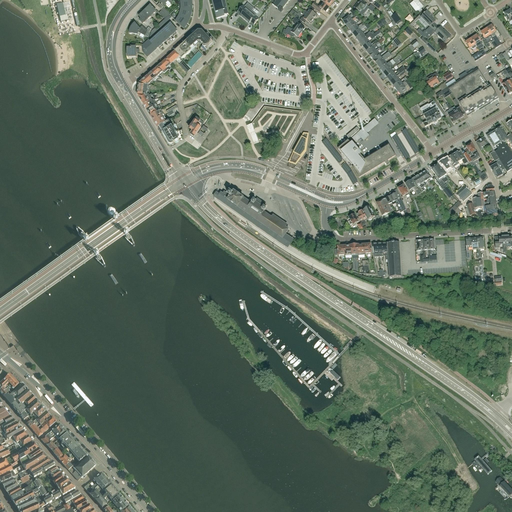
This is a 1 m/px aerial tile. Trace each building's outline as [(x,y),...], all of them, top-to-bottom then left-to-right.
[(176,21),(175,22),(181,26),(183,28),(184,27),(186,25),(190,15),(191,12),(191,10),(192,8),(192,6),(191,0),(183,0),(183,1),(180,2),(181,2),(181,3),(176,21)] [(276,0),(272,5),(280,11),(288,2),(289,0),(276,0)] [(365,0),(379,10),(381,7),(373,2),(372,2),(370,0),(365,0)] [(416,0),(415,0),(410,4),(416,12),(423,7),(416,0)] [(368,8),(366,5),(361,1),(359,4),(358,4),(354,8),(358,11),(357,12),(362,16),(367,9),(371,12),(374,8),(370,5),(368,8)] [(63,3),(57,4),(59,17),(65,16),(63,3)] [(167,17),(169,15),(159,3),(156,6),(161,11),(167,17)] [(219,4),(213,6),(213,9),(214,9),(215,12),(214,12),(216,19),(219,19),(219,17),(226,15),(228,15),(225,3),(221,4),(219,4)] [(319,7),(318,6),(314,3),(311,6),(319,12),(322,9),(325,12),(329,8),(323,3),(319,7)] [(150,6),(144,11),(150,17),(156,11),(150,6)] [(244,20),(252,11),(247,7),(246,8),(242,6),(238,11),(241,14),(239,16),(244,20)] [(304,10),(303,12),(313,19),(315,17),(316,18),(317,16),(312,12),(314,10),(309,7),(307,9),(309,10),(307,12),(304,10)] [(351,14),(348,17),(342,21),(346,25),(357,17),(352,10),(349,12),(351,14)] [(150,17),(144,11),(139,17),(141,19),(139,21),(142,24),(144,22),(144,23),(150,17)] [(161,11),(158,13),(164,19),(167,17),(161,11)] [(256,15),(252,11),(244,20),(248,24),(250,22),(254,25),(258,19),(255,16),(256,15)] [(425,37),(436,26),(433,23),(435,21),(430,16),(431,15),(426,11),(420,17),(429,27),(423,33),(419,29),(417,31),(424,38),(425,37)] [(313,19),(303,12),(301,14),(304,16),(302,18),(301,18),(299,20),(304,24),(306,21),(310,25),(312,23),(311,22),(313,19)] [(393,21),(395,24),(401,21),(395,13),(390,17),(393,21)] [(360,21),(357,17),(346,25),(349,29),(355,25),(353,22),(357,19),(359,22),(360,21)] [(294,18),(291,22),(295,26),(293,28),(301,33),(304,29),(300,26),(299,25),(301,22),(294,18)] [(139,28),(137,26),(134,24),(133,25),(132,27),(131,28),(130,30),(129,32),(129,33),(133,34),(134,34),(137,34),(138,33),(144,36),(147,31),(142,26),(139,28)] [(170,24),(167,27),(175,36),(176,35),(174,33),(176,31),(170,24)] [(355,26),(349,31),(351,33),(352,34),(361,27),(363,25),(362,24),(360,25),(357,28),(355,26)] [(361,27),(352,34),(353,36),(355,39),(361,33),(360,31),(363,29),(365,27),(363,25),(361,27)] [(438,28),(436,26),(425,37),(428,40),(434,33),(445,43),(451,37),(446,32),(445,32),(440,27),(438,28)] [(490,36),(498,47),(501,45),(494,33),(496,32),(491,26),(486,29),(490,36)] [(167,27),(163,30),(170,37),(172,35),(173,37),(175,36),(167,27)] [(284,30),(282,33),(293,38),(294,35),(295,36),(298,38),(301,33),(293,28),(292,29),(287,27),(285,30),(284,30)] [(408,28),(404,31),(409,36),(413,33),(408,28)] [(490,36),(486,29),(481,33),(483,36),(481,38),(486,45),(490,42),(495,49),(498,47),(490,36)] [(163,30),(160,33),(168,42),(169,41),(168,39),(170,37),(163,30)] [(211,39),(210,39),(207,34),(206,35),(203,32),(196,32),(194,33),(202,42),(201,43),(203,45),(202,46),(206,51),(214,44),(214,43),(211,38),(211,39)] [(160,33),(157,36),(163,43),(165,41),(167,43),(168,42),(160,33)] [(194,33),(192,36),(198,42),(201,43),(202,42),(194,33)] [(359,43),(368,36),(367,34),(364,37),(362,34),(355,39),(357,42),(358,41),(359,43)] [(368,36),(359,43),(360,44),(360,45),(362,47),(368,42),(366,40),(369,38),(371,40),(374,38),(370,34),(368,36)] [(476,35),(471,39),(476,48),(482,44),(480,42),(476,35)] [(157,36),(153,39),(161,48),(162,47),(161,45),(163,43),(157,36)] [(187,39),(187,40),(193,46),(194,46),(198,42),(192,36),(186,39),(187,39)] [(149,40),(148,40),(156,49),(158,47),(160,49),(161,48),(153,39),(150,42),(149,40)] [(471,39),(465,42),(469,49),(471,48),(473,50),(476,48),(471,39)] [(148,40),(145,43),(153,51),(156,49),(148,40)] [(187,40),(182,42),(182,43),(183,43),(183,44),(190,52),(195,48),(194,46),(193,46),(187,40)] [(365,52),(377,43),(375,40),(373,42),(373,43),(370,45),(369,43),(362,48),(365,52)] [(145,43),(142,46),(146,50),(150,54),(153,51),(145,43)] [(183,44),(183,43),(178,46),(179,47),(186,56),(190,52),(183,44)] [(377,43),(365,52),(369,56),(375,51),(378,48),(376,46),(378,44),(377,43)] [(131,48),(127,48),(128,57),(136,57),(136,52),(139,52),(139,50),(136,50),(136,47),(131,47),(131,48)] [(174,50),(175,51),(179,57),(182,60),(186,56),(179,47),(174,50)] [(375,51),(369,56),(372,60),(378,55),(376,53),(379,50),(380,51),(382,50),(380,47),(378,48),(375,51)] [(179,57),(175,51),(170,55),(175,60),(179,57)] [(373,61),(376,65),(389,54),(388,52),(381,58),(379,56),(373,61)] [(482,57),(479,52),(471,57),(475,62),(482,57)] [(385,64),(383,62),(391,56),(389,54),(376,65),(379,69),(385,64)] [(175,60),(170,55),(166,59),(171,65),(175,60)] [(199,59),(195,55),(186,65),(190,69),(191,69),(199,59)] [(171,65),(166,59),(161,63),(166,69),(171,65)] [(190,69),(186,65),(183,61),(179,65),(183,70),(186,73),(190,69)] [(507,61),(506,61),(501,64),(505,70),(508,75),(511,81),(511,70),(507,62),(507,61)] [(383,73),(392,66),(389,62),(379,70),(381,72),(382,72),(383,73)] [(166,69),(161,63),(157,67),(162,73),(164,74),(168,70),(166,69)] [(392,66),(383,73),(384,75),(384,76),(385,78),(392,73),(390,70),(393,68),(396,66),(395,64),(392,66)] [(157,67),(152,71),(158,77),(162,73),(157,67)] [(393,74),(386,79),(388,81),(389,81),(390,82),(403,71),(404,71),(402,68),(396,72),(397,73),(394,75),(393,74)] [(477,69),(447,87),(435,95),(436,95),(438,98),(450,91),(459,104),(466,115),(474,111),(475,112),(489,103),(490,104),(497,100),(498,99),(490,86),(488,87),(477,69)] [(505,70),(503,71),(508,80),(506,82),(511,91),(511,81),(508,75),(505,70)] [(152,71),(148,76),(153,81),(158,77),(152,71)] [(403,71),(390,82),(391,84),(390,84),(392,87),(399,81),(397,79),(400,77),(404,74),(405,73),(403,71)] [(449,72),(442,76),(446,82),(444,83),(447,87),(455,82),(453,78),(449,72)] [(439,79),(436,74),(435,74),(431,76),(429,78),(428,78),(426,79),(425,80),(426,82),(430,89),(441,82),(439,79)] [(503,83),(498,75),(495,76),(497,79),(503,88),(502,89),(503,89),(505,91),(505,92),(504,92),(505,92),(507,95),(511,92),(511,91),(506,82),(503,83)] [(153,81),(148,76),(138,84),(148,86),(153,81)] [(400,82),(394,87),(397,91),(408,82),(406,79),(403,81),(404,82),(401,84),(400,82)] [(408,82),(397,91),(400,95),(406,90),(404,88),(407,86),(410,89),(412,87),(408,82)] [(138,84),(137,95),(147,96),(148,86),(138,84)] [(156,95),(147,96),(137,95),(142,103),(143,106),(148,103),(153,101),(158,99),(156,95)] [(157,106),(153,101),(148,103),(143,106),(146,111),(152,108),(156,106),(157,106)] [(420,109),(423,116),(426,122),(423,124),(425,127),(428,125),(429,126),(433,123),(433,124),(434,124),(437,123),(437,121),(441,119),(440,118),(443,116),(433,102),(430,103),(432,106),(430,108),(428,105),(420,109)] [(157,106),(156,106),(152,108),(146,111),(150,117),(160,111),(159,111),(161,110),(161,109),(159,106),(158,106),(157,106)] [(453,111),(458,119),(460,118),(461,118),(463,117),(463,116),(459,108),(456,110),(455,109),(453,111)] [(160,111),(150,117),(153,123),(164,116),(160,111)] [(451,114),(448,116),(453,123),(453,122),(454,123),(455,122),(455,121),(458,119),(453,111),(451,113),(451,114)] [(167,122),(164,116),(153,123),(157,128),(158,127),(167,122)] [(196,118),(189,129),(192,131),(191,134),(190,135),(194,137),(194,136),(195,136),(201,128),(199,127),(201,124),(199,122),(200,121),(196,118)] [(172,119),(167,122),(159,127),(160,129),(159,130),(161,132),(162,132),(162,133),(172,127),(173,126),(175,125),(172,119)] [(375,119),(363,129),(366,133),(378,123),(375,119)] [(442,130),(448,125),(443,119),(441,121),(443,124),(440,127),(442,130)] [(173,126),(172,127),(162,133),(164,136),(164,137),(165,139),(166,139),(166,140),(176,134),(180,132),(175,125),(173,126)] [(203,126),(198,134),(202,137),(208,129),(203,126)] [(507,137),(506,136),(501,127),(496,130),(502,142),(503,142),(504,143),(508,140),(509,142),(510,141),(511,144),(511,136),(510,134),(507,137)] [(346,136),(349,139),(359,130),(357,128),(346,136)] [(366,133),(363,129),(357,134),(360,138),(366,133)] [(176,134),(166,140),(168,144),(169,144),(170,145),(171,145),(172,144),(173,143),(174,144),(174,143),(175,143),(176,144),(179,142),(179,141),(179,140),(180,139),(182,138),(181,131),(180,132),(176,134)] [(495,131),(490,134),(500,149),(498,150),(495,152),(507,172),(511,168),(511,153),(503,142),(502,142),(495,131)] [(293,153),(290,160),(297,163),(300,159),(301,158),(305,153),(306,152),(307,152),(307,148),(307,145),(308,139),(307,139),(308,134),(303,134),(296,147),(296,148),(293,153)] [(357,134),(352,139),(355,142),(360,138),(357,134)] [(500,149),(490,134),(487,136),(493,148),(496,146),(498,150),(500,149)] [(476,143),(481,151),(489,146),(484,138),(476,143)] [(357,152),(348,141),(338,150),(352,166),(353,165),(354,167),(352,168),(359,179),(385,163),(386,165),(389,164),(388,162),(396,157),(389,146),(364,160),(360,155),(361,154),(358,150),(357,152)] [(187,144),(183,146),(187,154),(191,151),(187,144)] [(473,155),(477,153),(474,148),(472,144),(470,144),(468,145),(468,146),(466,147),(469,151),(464,155),(469,163),(472,161),(471,159),(474,157),(473,155)] [(274,152),(271,159),(278,162),(281,154),(274,152)] [(455,154),(453,155),(458,163),(462,161),(464,165),(467,163),(463,156),(462,156),(460,152),(459,153),(458,152),(457,152),(456,152),(455,153),(455,154)] [(494,152),(489,154),(494,162),(498,159),(494,152)] [(472,161),(469,163),(471,166),(472,166),(477,173),(479,172),(474,164),(473,163),(480,158),(477,153),(473,155),(474,157),(471,159),(472,161)] [(450,158),(448,159),(449,159),(451,163),(451,164),(450,165),(454,172),(455,170),(456,170),(454,167),(459,164),(458,163),(453,155),(452,155),(451,156),(450,157),(450,158)] [(439,164),(446,173),(450,171),(452,174),(454,172),(450,165),(451,164),(451,163),(449,159),(448,159),(448,158),(439,164)] [(496,164),(490,168),(492,172),(503,167),(501,162),(499,159),(495,162),(496,164)] [(439,164),(434,167),(437,171),(438,170),(443,177),(442,177),(444,179),(441,180),(444,184),(447,181),(444,176),(447,175),(446,173),(439,164)] [(432,169),(431,169),(436,176),(435,177),(436,178),(437,177),(439,180),(439,181),(437,182),(443,190),(445,188),(447,190),(445,192),(448,196),(450,198),(453,196),(447,187),(444,184),(441,180),(444,179),(442,177),(443,177),(438,170),(437,171),(434,167),(433,167),(431,168),(432,169)] [(503,167),(492,172),(495,177),(496,176),(497,178),(503,175),(501,171),(504,169),(503,167)] [(426,171),(422,173),(428,180),(430,183),(434,181),(426,171)] [(428,180),(422,173),(419,176),(424,182),(425,182),(427,181),(429,184),(430,183),(428,180)] [(419,176),(415,178),(421,185),(423,183),(425,186),(427,185),(425,182),(424,182),(419,176)] [(411,180),(417,187),(419,186),(423,191),(425,190),(423,188),(421,185),(415,178),(413,179),(411,180)] [(408,183),(406,184),(410,191),(414,188),(418,194),(420,193),(418,190),(415,185),(414,185),(411,181),(410,181),(409,181),(408,182),(408,183)] [(487,189),(486,189),(487,193),(495,192),(495,191),(495,189),(494,189),(493,188),(492,188),(492,185),(488,185),(488,186),(487,186),(487,189)] [(402,197),(403,200),(402,201),(405,209),(409,208),(405,200),(410,197),(408,194),(409,194),(404,186),(403,186),(402,186),(400,187),(401,187),(400,188),(398,189),(403,197),(402,197)] [(465,186),(455,194),(458,198),(468,190),(465,186)] [(397,189),(390,193),(391,196),(394,202),(395,204),(396,204),(400,213),(406,210),(405,209),(402,201),(401,199),(397,189)] [(472,194),(468,190),(458,198),(462,202),(472,194)] [(216,192),(213,197),(221,203),(270,237),(280,244),(288,248),(290,245),(293,240),(285,234),(287,232),(288,230),(282,225),(271,218),(264,213),(264,211),(264,212),(266,209),(265,208),(264,207),(263,208),(257,217),(249,212),(255,203),(256,202),(254,201),(253,200),(252,203),(251,204),(234,192),(232,194),(229,192),(227,195),(224,192),(223,194),(221,193),(219,194),(216,192)] [(391,196),(385,199),(387,203),(388,205),(391,203),(392,206),(394,205),(396,204),(395,204),(394,202),(391,196)] [(479,199),(474,199),(475,208),(480,208),(480,207),(485,207),(484,203),(484,197),(484,196),(479,196),(479,199)] [(487,202),(484,203),(485,207),(487,206),(490,206),(490,205),(496,204),(496,197),(489,198),(490,199),(488,199),(486,200),(487,202)] [(140,199),(138,201),(151,217),(153,215),(140,199)] [(384,208),(383,205),(381,201),(376,203),(379,210),(380,212),(389,208),(388,206),(384,208)] [(263,208),(255,203),(249,212),(257,217),(263,208)] [(467,208),(465,209),(467,217),(470,216),(476,214),(475,213),(474,209),(473,203),(466,205),(467,208)] [(448,212),(454,218),(460,212),(457,209),(455,206),(448,212)] [(371,220),(372,218),(375,217),(370,207),(363,210),(369,220),(370,220),(371,220)] [(390,209),(389,208),(380,212),(382,217),(391,212),(390,209)] [(109,211),(109,215),(126,239),(129,239),(130,236),(113,212),(109,211)] [(365,223),(363,220),(367,218),(363,211),(362,211),(361,211),(360,211),(359,212),(359,213),(359,214),(357,215),(361,222),(360,222),(362,226),(363,226),(363,227),(365,226),(364,225),(364,224),(365,223)] [(350,225),(352,224),(353,225),(359,222),(358,219),(357,220),(354,215),(352,216),(351,216),(350,217),(349,218),(350,221),(349,222),(350,225)] [(80,233),(79,236),(96,260),(100,260),(100,257),(84,233),(80,233)] [(499,241),(494,241),(495,248),(495,249),(499,249),(499,247),(499,245),(503,245),(503,253),(506,253),(506,247),(505,237),(502,237),(502,236),(500,236),(500,237),(499,237),(499,241)] [(401,276),(401,269),(399,243),(387,243),(388,260),(388,277),(401,276)] [(345,255),(344,246),(337,247),(337,250),(334,250),(335,256),(345,255)] [(60,257),(58,258),(71,274),(73,272),(60,257)] [(35,275),(33,276),(46,292),(48,291),(35,275)] [(12,291),(10,292),(22,309),(24,307),(12,291)] [(10,375),(0,383),(0,384),(3,388),(3,389),(5,391),(9,387),(13,390),(21,383),(13,374),(11,376),(10,375)] [(22,384),(19,388),(12,394),(16,400),(27,390),(22,384)] [(27,390),(16,400),(14,402),(15,402),(17,405),(18,405),(20,405),(21,405),(24,403),(32,396),(27,390)] [(9,396),(7,394),(4,397),(11,406),(11,405),(14,403),(15,402),(14,402),(16,400),(12,394),(9,396)] [(32,396),(24,403),(25,404),(29,408),(37,401),(32,396)] [(29,408),(26,410),(23,412),(24,414),(28,418),(33,413),(41,406),(37,401),(29,408)] [(14,403),(11,405),(16,412),(23,406),(25,404),(24,403),(21,405),(20,405),(18,405),(17,405),(17,406),(14,403)] [(23,406),(16,412),(20,416),(21,416),(22,415),(24,414),(23,412),(26,410),(25,409),(25,407),(24,406),(23,406)] [(35,416),(30,420),(31,421),(33,423),(38,419),(46,412),(41,406),(33,413),(35,416)] [(0,422),(10,416),(3,408),(0,409),(0,422)] [(51,417),(46,412),(38,419),(33,423),(34,425),(35,426),(38,428),(45,423),(51,417)] [(10,416),(0,422),(0,426),(13,419),(10,416)] [(52,419),(51,417),(45,423),(49,428),(56,423),(55,422),(55,421),(54,420),(53,418),(52,419)] [(0,428),(14,420),(13,419),(0,426),(0,428)] [(14,420),(0,428),(0,429),(2,433),(17,424),(14,420)] [(35,426),(34,425),(30,427),(35,433),(38,437),(41,436),(49,428),(45,423),(38,428),(35,426)] [(17,424),(2,433),(1,433),(3,437),(4,436),(7,441),(11,439),(13,442),(26,434),(17,424)] [(62,428),(59,425),(52,431),(44,438),(50,444),(51,443),(53,445),(66,433),(64,430),(64,429),(62,428)] [(67,433),(63,436),(59,440),(64,445),(62,447),(65,450),(66,449),(67,448),(74,442),(67,433)] [(28,437),(26,434),(13,442),(15,445),(17,444),(28,437)] [(28,437),(17,444),(20,449),(23,447),(27,444),(31,442),(32,442),(28,437)] [(44,438),(41,440),(46,445),(48,447),(50,444),(44,438)] [(7,441),(5,442),(5,443),(0,445),(0,453),(7,450),(12,447),(14,450),(15,452),(17,451),(14,446),(15,445),(13,442),(11,439),(7,441)] [(74,442),(67,448),(70,452),(67,454),(69,457),(79,448),(80,447),(78,445),(75,441),(74,442)] [(50,444),(48,447),(53,453),(57,449),(56,449),(54,446),(53,445),(51,443),(50,444)] [(39,449),(34,444),(29,447),(25,449),(28,453),(29,453),(30,455),(39,449)] [(79,448),(69,457),(70,458),(69,459),(72,460),(74,459),(75,458),(79,463),(87,456),(83,452),(84,452),(82,451),(79,448)] [(20,460),(19,461),(22,466),(43,454),(39,449),(30,455),(27,456),(25,458),(20,460)] [(28,453),(25,449),(21,452),(22,453),(25,458),(27,456),(30,455),(29,453),(28,453)] [(63,457),(57,449),(53,453),(59,460),(63,457)] [(484,474),(491,468),(475,449),(468,456),(484,474)] [(9,453),(7,450),(0,453),(0,457),(1,459),(5,457),(10,455),(15,452),(14,450),(9,453)] [(22,453),(21,452),(17,454),(20,460),(25,458),(22,453)] [(20,460),(17,454),(11,457),(15,463),(18,462),(19,461),(20,460)] [(22,466),(21,467),(20,468),(23,473),(47,458),(43,454),(22,466)] [(64,455),(63,457),(59,460),(63,465),(67,462),(68,462),(68,461),(69,460),(69,459),(70,458),(69,457),(67,458),(64,455)] [(0,471),(15,463),(11,457),(5,460),(0,462),(0,471)] [(87,457),(74,469),(76,472),(81,478),(82,478),(85,475),(91,470),(94,467),(95,466),(88,457),(87,457)] [(47,458),(23,473),(21,473),(24,478),(25,477),(28,481),(29,481),(27,476),(51,463),(47,458)] [(15,463),(0,471),(0,477),(14,471),(12,468),(18,465),(19,468),(20,468),(21,467),(18,462),(15,463)] [(68,470),(72,467),(68,462),(67,462),(63,465),(65,467),(68,470)] [(55,467),(51,463),(27,476),(29,481),(34,478),(42,474),(42,473),(44,472),(45,472),(55,467)] [(55,467),(49,471),(51,474),(50,474),(51,477),(55,475),(54,474),(59,471),(55,467)] [(14,471),(0,477),(0,481),(1,484),(21,473),(23,473),(20,468),(19,468),(14,471)] [(55,475),(51,477),(53,479),(51,480),(52,481),(56,478),(62,475),(59,471),(54,474),(55,475)] [(81,478),(76,472),(72,475),(78,481),(81,478)] [(21,473),(1,484),(4,489),(20,480),(24,478),(21,473)] [(97,484),(94,486),(96,488),(106,479),(101,474),(94,480),(97,484)] [(62,475),(56,478),(57,479),(52,482),(55,486),(56,486),(56,485),(66,479),(62,475)] [(509,500),(511,497),(511,488),(500,475),(493,482),(509,500)] [(37,478),(32,481),(37,490),(39,492),(40,494),(44,500),(46,505),(52,502),(52,501),(54,500),(55,500),(61,497),(58,493),(57,491),(56,491),(54,492),(51,494),(49,495),(48,495),(45,496),(45,495),(47,494),(43,489),(41,487),(41,486),(37,478)] [(75,489),(66,479),(56,485),(56,486),(57,488),(58,488),(60,490),(60,491),(60,492),(63,496),(75,489)] [(111,485),(106,479),(96,488),(94,490),(95,492),(96,491),(99,494),(99,495),(111,485)] [(23,485),(20,480),(4,489),(7,493),(18,487),(23,485)] [(32,480),(30,482),(33,486),(10,498),(13,503),(32,493),(37,490),(32,481),(32,480)] [(19,488),(8,494),(10,498),(33,486),(30,482),(19,488)] [(111,485),(99,495),(98,496),(99,497),(98,497),(95,500),(102,508),(106,505),(107,504),(111,501),(119,495),(111,485)] [(96,488),(94,486),(90,489),(91,489),(90,489),(87,486),(84,488),(89,494),(93,491),(94,490),(96,488)] [(32,493),(13,503),(16,507),(35,498),(40,494),(39,492),(37,490),(32,493)] [(93,491),(89,494),(95,500),(98,497),(99,497),(98,496),(99,495),(99,494),(96,491),(95,492),(94,490),(93,491)] [(72,495),(69,496),(68,496),(63,499),(66,504),(71,500),(71,501),(80,495),(77,491),(72,494),(72,495)] [(44,500),(40,494),(35,498),(16,507),(19,511),(37,504),(44,500)] [(71,501),(63,506),(66,511),(71,509),(69,506),(73,504),(75,507),(85,500),(80,495),(71,501)] [(119,495),(111,501),(115,505),(114,506),(115,508),(124,500),(119,495)] [(46,505),(44,500),(37,504),(40,509),(46,505)] [(76,509),(73,511),(75,511),(89,505),(85,500),(75,507),(76,509)] [(121,511),(129,506),(124,500),(115,508),(118,511),(121,511)]
